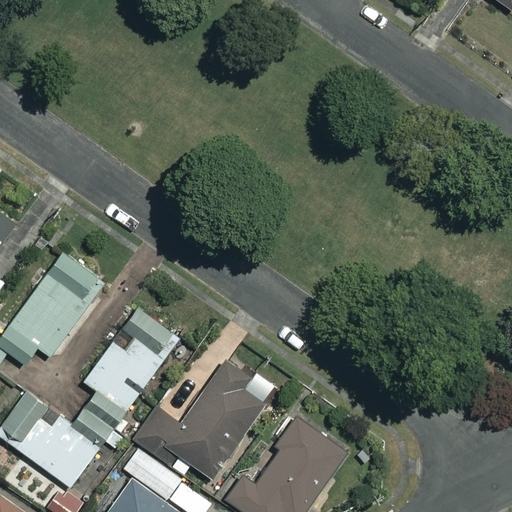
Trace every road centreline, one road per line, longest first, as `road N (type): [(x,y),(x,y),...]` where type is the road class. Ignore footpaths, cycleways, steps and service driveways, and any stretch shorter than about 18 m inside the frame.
road 1 (residential): [(0,110),(509,477)]
road 2 (residential): [(310,0),(511,140)]
